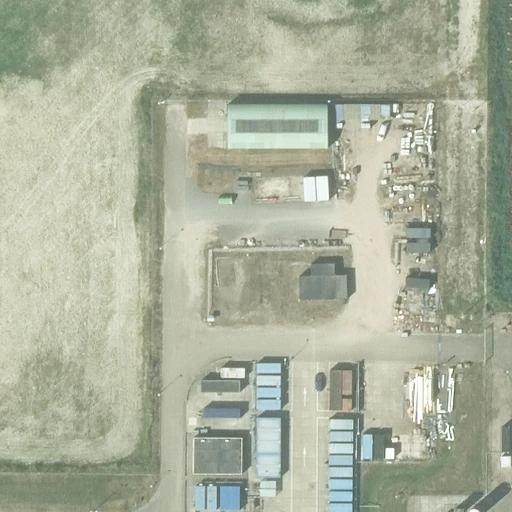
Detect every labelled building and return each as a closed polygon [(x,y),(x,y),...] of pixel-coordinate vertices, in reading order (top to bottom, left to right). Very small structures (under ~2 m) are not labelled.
[(230,146),(329,147),(329,103),(230,102),(230,146)] [(219,256),(217,318),(243,319),(245,257),(219,256)] [(336,273),(336,261),(312,261),(313,275),(301,275),(301,297),(349,296),(348,273),(336,273)] [(258,476),(282,476),(282,416),(257,416),(258,476)] [(241,438),(193,438),(193,474),(241,475),(241,438)]
